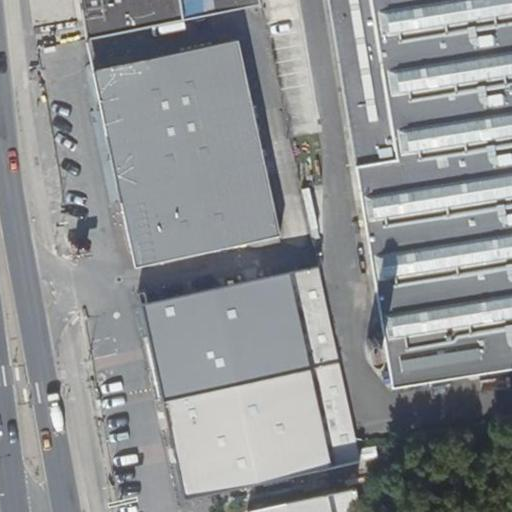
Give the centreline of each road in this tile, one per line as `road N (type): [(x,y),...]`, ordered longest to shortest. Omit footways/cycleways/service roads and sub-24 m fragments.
road 1 (trunk): [(38,350),(0,122)]
road 2 (unknown): [(104,285),(289,248)]
road 3 (primary): [(67,511),(38,350)]
